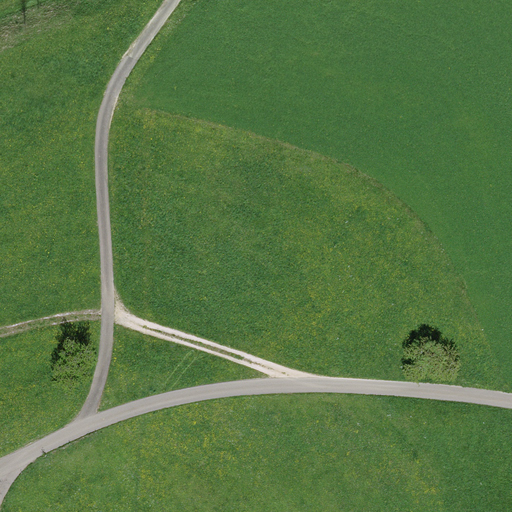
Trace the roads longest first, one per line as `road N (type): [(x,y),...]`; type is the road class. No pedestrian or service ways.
road 1 (unclassified): [(511,401),(375,387),(210,391),(79,429),(0,469)]
road 2 (track): [(180,0),(115,92),(104,164),(109,316),(99,387),(79,429)]
road 3 (track): [(309,386),(109,316)]
